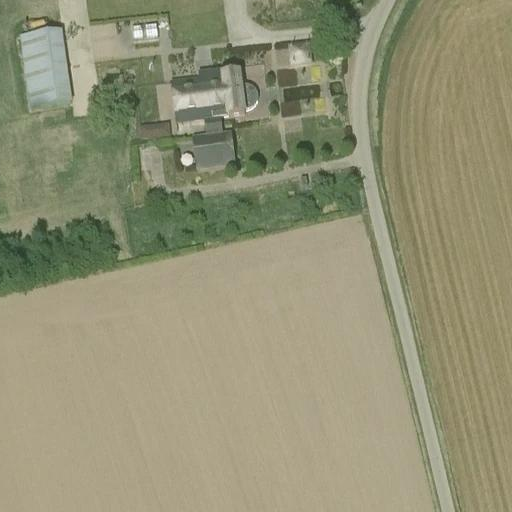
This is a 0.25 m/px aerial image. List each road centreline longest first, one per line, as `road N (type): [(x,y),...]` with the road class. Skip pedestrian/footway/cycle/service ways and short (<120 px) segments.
road 1 (unclassified): [(449,511),(359,145),(359,72),(388,0)]
road 2 (unknown): [(387,1),(280,35),(262,26),(244,0)]
